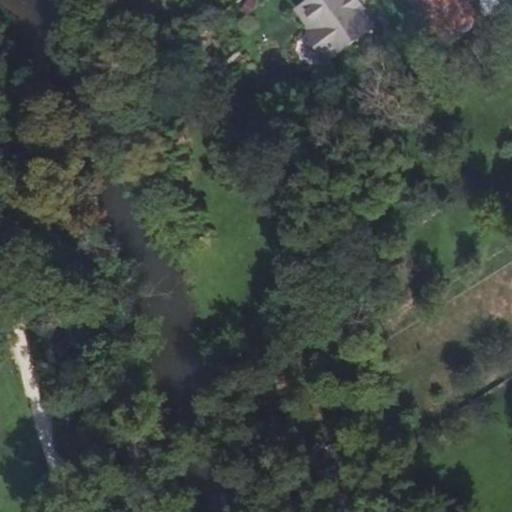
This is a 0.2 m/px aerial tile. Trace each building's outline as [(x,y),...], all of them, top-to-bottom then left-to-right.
[(248,16),(256,3),(250,0),(245,0),(240,10),(248,16)] [(361,5),(357,0),(306,0),(299,5),(314,25),(308,28),(306,30),(325,58),(371,25),(359,7),(361,5)] [(413,0),(443,39),(480,19),(477,16),(465,0),(413,0)] [(465,0),(477,16),(498,0),(465,0)] [(294,9),(308,28),(314,25),(299,5),(294,9)]
